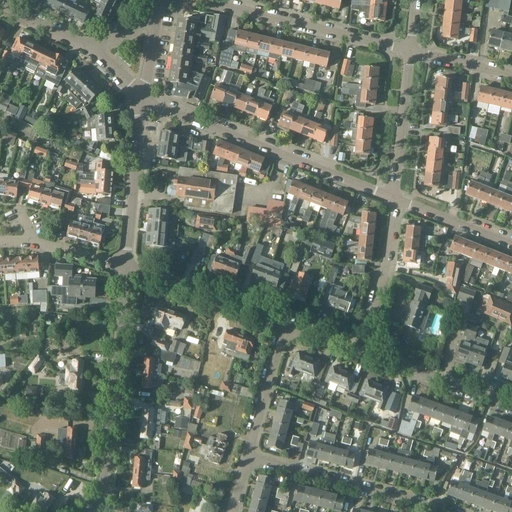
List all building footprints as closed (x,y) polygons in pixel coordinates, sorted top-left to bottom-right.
[(40,0),(39,2),(52,8),(54,0),(40,0)] [(54,0),(52,8),(61,12),(66,0),(54,0)] [(66,0),(61,12),(72,18),(77,6),(79,6),(81,1),(79,0),(66,0)] [(102,0),(100,4),(112,10),(116,0),(102,0)] [(317,0),(316,5),(328,8),(329,0),(317,0)] [(341,0),(329,0),(328,8),(339,11),(341,0)] [(370,0),(370,7),(386,9),(387,0),(370,0)] [(509,13),(511,2),(503,0),(486,0),(485,8),(509,13)] [(445,14),(461,16),(462,4),(462,3),(447,1),(445,14)] [(106,21),(112,10),(100,4),(95,15),(106,21)] [(358,12),(358,13),(365,14),(364,20),(368,20),(368,21),(385,23),(386,9),(370,7),(366,7),(360,6),(359,6),(351,5),(351,11),(358,12)] [(77,6),(72,18),(83,23),(89,11),(82,8),(79,6),(77,6)] [(444,26),(459,28),(460,21),(471,22),(472,17),(461,16),(445,14),(444,26)] [(178,20),(176,32),(220,39),(223,18),(214,17),(214,18),(206,17),(205,25),(178,20)] [(458,40),(458,34),(463,35),(464,29),(459,28),(444,26),(442,38),(458,40)] [(219,66),(229,68),(231,62),(233,51),(237,33),(229,30),(226,43),(223,43),(219,66)] [(176,32),(175,45),(192,47),(192,49),(207,51),(209,45),(199,44),(200,38),(210,39),(210,42),(219,44),(220,39),(176,32)] [(245,54),(245,53),(249,35),(237,32),(237,33),(233,51),(245,54)] [(492,32),(488,47),(501,50),(504,35),(492,32)] [(256,56),(258,52),(261,37),(249,35),(245,53),(256,56)] [(511,36),(504,35),(501,50),(511,52),(511,36)] [(261,37),(258,52),(269,54),(272,40),(261,37)] [(0,61),(0,67),(3,69),(7,61),(13,64),(10,68),(14,70),(14,69),(27,43),(24,42),(24,40),(20,38),(18,39),(17,39),(10,55),(4,52),(0,61)] [(279,62),(280,57),(284,43),(272,40),(269,54),(268,59),(279,62)] [(18,71),(20,68),(25,71),(36,48),(27,43),(14,69),(18,71)] [(284,43),(280,57),(292,60),(295,46),(284,43)] [(190,60),(190,61),(207,64),(213,64),(213,61),(208,60),(208,57),(191,55),(192,49),(192,47),(175,45),(173,57),(190,60)] [(295,46),(292,60),(303,63),(307,49),(295,46)] [(36,48),(25,71),(34,75),(45,52),(36,48)] [(310,64),(315,66),(318,51),(307,49),(303,63),(310,64)] [(330,54),(318,51),(315,66),(326,69),(330,54)] [(34,75),(42,80),(54,56),(45,52),(34,75)] [(54,56),(42,80),(57,87),(65,71),(59,69),(64,59),(54,54),(54,56)] [(171,70),(189,73),(190,61),(190,60),(173,57),(171,70)] [(350,62),(344,61),(341,75),(347,77),(350,62)] [(229,68),(237,70),(238,64),(231,62),(229,68)] [(240,71),(251,74),(253,68),(242,65),(240,71)] [(359,80),(363,80),(364,80),(378,81),(379,70),(361,67),(359,80)] [(76,68),(64,80),(75,90),(76,92),(90,78),(86,74),(83,76),(76,68)] [(202,69),(200,75),(207,78),(210,72),(202,69)] [(201,101),(210,78),(207,78),(200,75),(198,74),(197,74),(189,73),(171,70),(169,83),(171,84),(169,91),(173,96),(182,98),(182,96),(188,98),(187,100),(188,100),(189,97),(201,101)] [(210,99),(221,104),(226,90),(227,91),(229,85),(234,74),(227,72),(221,88),(215,86),(210,99)] [(226,90),(221,104),(232,108),(238,95),(241,88),(245,78),(240,75),(239,76),(235,87),(229,85),(227,91),(226,90)] [(90,78),(76,92),(75,90),(65,100),(75,110),(81,104),(84,106),(88,103),(89,104),(100,92),(99,90),(101,88),(90,78)] [(434,91),(453,93),(454,93),(455,81),(451,80),(436,78),(434,91)] [(298,83),(296,89),(303,90),(303,91),(308,92),(311,81),(306,80),(304,85),(298,83)] [(343,84),(342,90),(349,91),(376,94),(378,81),(364,80),(363,80),(363,87),(343,84)] [(308,92),(319,96),(322,84),(311,81),(308,92)] [(238,95),(232,108),(244,112),(249,99),(250,100),(255,87),(249,85),(244,97),(238,95)] [(60,87),(56,94),(62,97),(65,90),(60,87)] [(255,117),(256,117),(266,91),(266,90),(261,88),(261,89),(260,89),(257,98),(256,98),(255,101),(250,100),(249,99),(244,112),(255,117)] [(492,91),(480,88),(477,102),(489,105),(492,91)] [(293,93),(286,90),(282,101),(289,103),(293,93)] [(271,108),(266,106),(271,94),(266,91),(256,117),(266,121),(271,108)] [(348,96),(357,97),(356,108),(365,109),(365,104),(375,106),(376,94),(349,91),(348,96)] [(433,102),(452,105),(453,93),(434,91),(433,102)] [(489,105),(500,108),(504,94),(492,91),(489,105)] [(511,111),(511,110),(511,95),(504,94),(500,108),(511,111)] [(0,109),(5,112),(10,104),(0,99),(0,109)] [(432,114),(446,116),(447,111),(452,111),(453,105),(452,105),(433,102),(432,114)] [(289,130),(290,130),(299,105),(294,103),(292,108),(291,108),(288,115),(282,112),(277,125),(289,130)] [(316,123),(318,124),(319,120),(318,120),(321,114),(325,106),(317,103),(314,111),(317,112),(314,118),(317,119),(316,123)] [(10,105),(6,112),(15,116),(18,109),(10,105)] [(290,130),(300,134),(305,121),(306,121),(308,117),(301,115),(304,107),(299,105),(290,130)] [(19,107),(15,117),(22,120),(27,111),(19,107)] [(66,117),(69,123),(85,115),(87,120),(87,121),(88,131),(91,130),(113,129),(112,116),(93,117),(87,107),(82,109),(66,117)] [(38,127),(41,120),(28,114),(24,121),(38,127)] [(351,130),(352,130),(357,131),(357,130),(371,132),(373,120),(363,118),(363,115),(354,114),(353,124),(351,124),(350,130),(351,130)] [(457,124),(458,117),(446,116),(432,114),(430,126),(445,128),(446,122),(457,124)] [(306,136),(311,138),(312,136),(316,125),(306,121),(305,121),(300,134),(306,136)] [(45,132),(53,135),(57,125),(50,122),(45,132)] [(165,131),(175,133),(176,129),(176,125),(167,123),(166,127),(165,127),(165,131)] [(328,130),(316,125),(311,138),(322,143),(328,130)] [(469,139),(474,140),(475,136),(477,129),(472,127),(469,136),(469,139)] [(92,136),(92,143),(96,145),(98,142),(114,141),(113,129),(91,130),(92,136)] [(351,142),(356,142),(370,144),(371,132),(357,130),(357,131),(352,130),(351,142)] [(3,136),(15,141),(17,136),(5,131),(4,134),(3,136)] [(161,136),(159,145),(187,149),(196,151),(209,153),(210,143),(204,142),(204,141),(179,137),(179,135),(161,133),(161,136)] [(430,139),(429,151),(443,152),(448,153),(449,141),(450,135),(443,134),(442,140),(430,139)] [(20,143),(19,147),(26,150),(29,145),(22,142),(23,141),(18,139),(18,140),(17,142),(20,143)] [(82,144),(74,140),(72,146),(87,153),(89,149),(82,146),(82,144)] [(213,156),(220,158),(218,164),(217,171),(220,172),(223,166),(223,165),(225,160),(230,147),(218,142),(213,156)] [(355,155),(360,155),(359,159),(367,160),(367,156),(369,156),(370,144),(356,142),(355,155)] [(91,143),(89,149),(94,151),(97,145),(96,145),(92,143),(91,143)] [(159,145),(157,158),(185,162),(187,149),(159,145)] [(36,147),(34,154),(41,156),(43,150),(36,147)] [(230,147),(225,160),(230,162),(236,164),(241,151),(230,147)] [(241,151),(236,164),(242,167),(240,171),(239,177),(245,178),(246,172),(248,169),(253,155),(241,151)] [(427,162),(441,164),(443,152),(429,151),(427,162)] [(264,160),(253,155),(248,169),(259,173),(264,160)] [(76,171),(78,165),(66,161),(64,167),(76,171)] [(427,162),(426,174),(440,176),(441,164),(427,162)] [(76,181),(112,184),(112,183),(113,172),(107,171),(108,165),(95,164),(95,170),(94,170),(90,173),(90,174),(82,173),(83,165),(78,164),(78,165),(77,173),(76,181)] [(168,195),(175,196),(185,198),(183,207),(232,215),(237,177),(179,168),(178,178),(174,177),(173,187),(169,187),(167,189),(167,192),(168,195)] [(16,198),(18,187),(24,188),(26,181),(25,181),(26,172),(21,171),(18,183),(7,181),(5,197),(16,198)] [(465,195),(476,199),(481,187),(482,187),(484,180),(485,179),(487,174),(482,172),(476,185),(470,182),(465,195)] [(506,172),(501,185),(506,187),(508,182),(511,174),(506,172)] [(26,181),(24,188),(31,189),(27,201),(39,204),(44,183),(34,180),(35,174),(29,173),(27,181),(26,181)] [(44,183),(39,204),(49,207),(53,192),(48,191),(52,175),(47,174),(44,183)] [(438,188),(440,176),(426,174),(424,186),(438,188)] [(458,191),(459,177),(452,176),(451,190),(458,191)] [(75,191),(80,191),(80,194),(96,196),(97,193),(111,195),(112,184),(76,181),(75,191)] [(287,194),(298,199),(303,186),(292,182),(287,194)] [(492,191),(487,204),(498,208),(506,188),(506,187),(501,185),(500,185),(497,193),(492,191)] [(303,186),(298,199),(304,201),(301,209),(306,211),(307,211),(307,210),(310,203),(309,203),(314,191),(303,186)] [(60,210),(60,209),(66,210),(68,203),(68,204),(72,192),(55,187),(53,192),(49,207),(60,210)] [(481,187),(476,199),(487,204),(492,191),(482,187),(481,187)] [(498,208),(508,212),(511,203),(511,199),(509,198),(511,190),(508,188),(506,188),(498,208)] [(309,203),(310,203),(320,207),(325,195),(314,191),(309,203)] [(325,195),(320,207),(327,210),(331,211),(336,199),(325,195)] [(73,212),(75,207),(80,209),(82,201),(72,198),(70,204),(69,211),(73,212)] [(99,206),(110,208),(111,200),(99,199),(99,206)] [(328,220),(334,222),(335,221),(338,214),(342,216),(347,203),(336,199),(331,211),(332,212),(329,219),(328,220)] [(266,210),(248,208),(246,224),(280,229),(284,203),(268,201),(266,210)] [(297,206),(291,204),(288,210),(294,213),(297,206)] [(95,219),(100,221),(102,214),(110,215),(110,208),(99,206),(95,219)] [(149,210),(148,222),(167,223),(167,218),(170,218),(171,209),(163,208),(162,211),(149,210)] [(312,212),(307,210),(307,211),(306,211),(302,222),(308,224),(312,212)] [(350,217),(348,223),(352,224),(373,226),(375,214),(362,213),(361,219),(355,218),(350,217)] [(66,237),(78,240),(84,220),(85,217),(79,215),(76,223),(71,222),(66,237)] [(195,228),(215,231),(217,219),(197,216),(195,228)] [(84,220),(78,240),(89,243),(93,228),(86,226),(88,221),(84,220)] [(332,227),(334,222),(328,220),(326,225),(326,226),(325,229),(325,232),(332,233),(338,234),(340,233),(345,223),(341,221),(337,229),(332,227)] [(289,224),(281,221),(280,229),(287,231),(289,224)] [(147,228),(147,234),(166,236),(166,237),(173,237),(174,225),(167,224),(167,223),(148,222),(147,228)] [(297,225),(291,222),(288,229),(295,231),(297,225)] [(93,228),(89,243),(99,246),(100,244),(103,245),(101,244),(102,242),(101,241),(105,227),(94,224),(93,228)] [(352,224),(354,225),(353,230),(360,231),(359,237),(372,238),(373,226),(352,224)] [(406,227),(405,239),(425,242),(425,237),(419,236),(420,229),(406,227)] [(145,235),(144,243),(146,243),(146,246),(155,247),(155,250),(164,251),(173,254),(176,247),(174,246),(174,238),(173,237),(166,237),(166,236),(147,234),(147,235),(145,235)] [(216,239),(210,236),(208,241),(202,239),(200,245),(212,250),(216,239)] [(330,259),(336,244),(316,236),(310,251),(330,259)] [(444,238),(438,236),(434,246),(440,248),(444,238)] [(343,239),(340,247),(371,250),(372,238),(359,237),(359,243),(350,242),(343,239)] [(453,238),(449,250),(460,255),(465,242),(453,238)] [(403,251),(417,253),(417,247),(425,248),(426,242),(425,242),(405,239),(403,251)] [(465,242),(460,255),(471,259),(476,246),(465,242)] [(228,261),(222,276),(234,281),(240,265),(240,264),(248,267),(253,255),(254,252),(246,249),(242,259),(236,257),(238,252),(240,246),(235,244),(233,250),(230,257),(229,261),(228,261)] [(255,265),(250,279),(263,284),(268,270),(270,264),(271,264),(271,262),(271,261),(260,257),(263,249),(263,247),(257,245),(253,255),(250,263),(255,265)] [(476,246),(471,259),(482,263),(487,251),(476,246)] [(205,250),(199,247),(192,264),(199,267),(205,250)] [(370,262),(371,250),(340,247),(339,250),(346,253),(345,255),(350,255),(357,256),(357,261),(370,262)] [(299,249),(295,260),(290,271),(296,274),(304,251),(299,249)] [(433,249),(431,254),(437,257),(440,251),(433,249)] [(402,263),(407,264),(406,268),(419,270),(420,259),(424,260),(425,254),(417,253),(403,251),(402,263)] [(498,255),(487,251),(482,263),(493,268),(498,255)] [(498,255),(493,268),(504,272),(509,259),(498,255)] [(211,257),(207,268),(208,270),(211,271),(211,272),(222,276),(228,261),(216,256),(216,257),(213,256),(211,257)] [(27,258),(16,259),(17,275),(28,274),(27,258)] [(39,258),(27,258),(28,274),(40,273),(39,269),(44,268),(43,261),(39,262),(39,258)] [(4,260),(5,275),(16,275),(17,275),(16,259),(4,260)] [(283,266),(283,267),(290,269),(293,262),(287,260),(286,263),(284,262),(283,266)] [(447,288),(457,295),(461,281),(458,280),(461,266),(463,267),(464,261),(455,260),(454,265),(449,264),(449,266),(447,266),(447,269),(448,270),(446,279),(449,279),(447,288)] [(268,270),(263,284),(275,288),(277,285),(282,287),(287,275),(281,272),(283,267),(283,266),(271,262),(271,264),(270,264),(268,270)] [(77,307),(77,300),(84,300),(85,297),(94,298),(95,281),(85,280),(86,277),(72,276),(73,266),(55,265),(55,277),(63,278),(62,288),(51,287),(51,297),(61,297),(61,306),(77,307)] [(364,267),(352,267),(352,274),(364,275),(364,267)] [(329,284),(322,305),(326,306),(326,308),(334,310),(335,308),(338,299),(340,300),(341,295),(340,295),(341,293),(342,293),(343,289),(334,285),(333,285),(337,273),(337,272),(332,271),(331,270),(327,283),(329,284)] [(463,276),(464,276),(466,278),(469,279),(470,279),(472,273),(465,271),(463,276)] [(292,283),(288,294),(305,300),(309,288),(310,288),(313,278),(310,277),(299,273),(296,280),(293,278),(292,283)] [(491,275),(486,273),(483,279),(488,281),(491,275)] [(496,277),(491,275),(488,281),(494,284),(496,277)] [(411,302),(404,325),(418,330),(418,328),(423,330),(430,308),(424,306),(426,301),(427,301),(431,290),(417,285),(413,296),(414,297),(412,302),(411,302)] [(461,288),(456,300),(471,305),(476,293),(461,288)] [(30,304),(46,304),(46,291),(32,291),(32,292),(29,292),(30,304)] [(338,299),(335,308),(346,312),(347,311),(352,312),(356,301),(351,299),(352,297),(342,293),(341,293),(340,295),(341,295),(340,300),(338,299)] [(19,297),(19,305),(28,304),(27,296),(19,297)] [(511,305),(490,296),(490,297),(482,314),(511,325),(511,305)] [(19,297),(10,298),(10,306),(18,305),(19,305),(19,297)] [(452,303),(444,300),(442,308),(449,310),(452,303)] [(154,329),(150,340),(154,341),(151,348),(160,350),(162,342),(167,329),(166,329),(172,312),(158,308),(155,317),(157,317),(154,325),(157,326),(156,330),(154,329)] [(172,312),(166,329),(167,329),(176,332),(177,329),(181,331),(186,317),(172,312)] [(456,358),(466,362),(475,337),(478,328),(467,324),(463,337),(466,339),(465,343),(462,342),(461,343),(460,343),(458,347),(459,348),(456,358)] [(443,329),(440,339),(445,341),(448,331),(443,329)] [(232,360),(234,357),(235,352),(235,351),(240,336),(226,331),(223,340),(224,341),(223,345),(227,346),(226,349),(226,350),(224,357),(221,356),(220,360),(223,361),(230,364),(232,360)] [(235,351),(235,352),(242,354),(242,353),(250,355),(254,341),(240,336),(235,351)] [(186,342),(197,345),(199,341),(188,337),(186,342)] [(486,350),(489,342),(475,337),(466,362),(480,367),(486,350)] [(170,346),(167,352),(170,353),(171,353),(176,355),(182,356),(186,345),(173,341),(172,346),(170,346)] [(162,342),(160,350),(161,351),(167,352),(170,346),(170,345),(162,342)] [(498,363),(504,365),(499,377),(509,381),(511,372),(511,365),(511,362),(511,350),(504,348),(498,363)] [(161,351),(161,361),(167,363),(166,365),(172,367),(176,355),(171,353),(170,353),(167,352),(161,351)] [(488,359),(495,361),(497,355),(494,354),(490,352),(488,359)] [(290,368),(288,375),(292,376),(295,370),(303,373),(308,358),(297,354),(294,362),(290,361),(288,367),(290,368)] [(36,358),(35,360),(42,365),(46,361),(38,355),(36,358)] [(156,374),(156,375),(161,375),(162,365),(159,365),(159,360),(145,358),(143,373),(156,374)] [(308,358),(303,373),(314,378),(320,363),(308,358)] [(35,375),(42,365),(35,360),(27,369),(35,375)] [(67,360),(66,375),(82,376),(83,361),(74,361),(67,360)] [(326,382),(337,387),(343,372),(331,367),(326,382)] [(343,372),(337,387),(348,391),(354,376),(343,372)] [(142,388),(152,389),(152,387),(163,388),(164,375),(161,375),(156,375),(156,374),(143,373),(142,388)] [(82,376),(66,375),(65,389),(71,389),(71,390),(81,391),(82,376)] [(319,383),(313,381),(311,386),(317,389),(319,383)] [(377,385),(366,381),(360,396),(371,400),(377,385)] [(291,384),(288,392),(294,394),(297,386),(291,384)] [(231,394),(239,396),(242,387),(233,385),(233,386),(231,393),(231,394)] [(389,390),(377,385),(371,400),(379,403),(377,409),(389,413),(390,410),(384,407),(385,404),(384,403),(389,390)] [(192,425),(197,426),(198,427),(207,392),(205,391),(201,390),(192,424),(192,425)] [(347,394),(345,400),(351,402),(353,396),(347,394)] [(314,396),(312,402),(318,404),(320,398),(314,396)] [(353,396),(351,402),(357,404),(360,399),(353,396)] [(399,433),(411,437),(416,422),(417,422),(420,414),(424,401),(412,396),(412,397),(407,409),(414,412),(407,429),(400,427),(399,433)] [(404,408),(407,409),(412,397),(407,396),(404,408)] [(183,409),(191,410),(192,398),(184,397),(183,409)] [(280,400),(277,412),(290,416),(294,404),(280,400)] [(424,401),(420,414),(430,418),(435,405),(424,401)] [(315,406),(304,402),(301,409),(313,413),(315,406)] [(435,405),(430,418),(441,422),(446,409),(435,405)] [(144,408),(143,423),(159,425),(160,417),(160,411),(155,410),(155,409),(144,408)] [(446,409),(441,422),(446,424),(452,426),(457,413),(446,409)] [(342,413),(331,410),(329,417),(340,420),(342,413)] [(274,423),(287,427),(290,417),(290,416),(277,412),(274,423)] [(457,413),(452,426),(463,430),(468,417),(457,413)] [(464,439),(464,440),(466,441),(469,432),(474,434),(479,421),(468,417),(463,430),(460,437),(464,439)] [(487,417),(482,430),(489,432),(486,440),(487,441),(485,447),(490,448),(492,442),(495,434),(494,434),(498,421),(487,417)] [(386,429),(396,432),(399,422),(389,418),(388,423),(386,429)] [(494,434),(495,434),(505,438),(509,425),(498,421),(494,434)] [(142,438),(155,439),(156,435),(160,436),(160,432),(161,432),(161,426),(159,426),(159,425),(143,423),(142,438)] [(271,435),(284,438),(285,435),(287,427),(274,423),(271,435)] [(319,425),(313,423),(310,435),(316,437),(319,425)] [(363,425),(355,424),(354,431),(362,433),(363,425)] [(58,429),(57,442),(76,444),(77,429),(68,428),(68,430),(58,429)] [(185,440),(193,443),(195,438),(196,435),(195,435),(187,433),(185,440)] [(209,437),(206,446),(223,451),(227,437),(218,434),(217,437),(216,437),(215,439),(209,437)] [(160,440),(160,436),(156,435),(155,439),(155,440),(151,440),(150,450),(159,451),(160,440)] [(268,447),(281,450),(284,438),(271,435),(268,447)] [(306,456),(318,459),(323,439),(319,438),(317,445),(309,443),(306,456)] [(323,439),(318,459),(329,462),(332,449),(333,449),(335,442),(328,440),(323,439)] [(19,440),(19,448),(26,449),(27,441),(19,440)] [(45,441),(37,440),(36,453),(44,454),(45,441)] [(185,440),(182,448),(183,448),(191,451),(193,443),(185,440)] [(290,446),(297,447),(296,451),(301,453),(304,445),(298,443),(291,441),(290,446)] [(56,455),(65,456),(65,457),(75,458),(76,444),(57,442),(56,455)] [(456,450),(458,444),(452,442),(449,448),(456,450)] [(200,455),(210,458),(209,460),(210,460),(210,463),(220,466),(223,451),(206,446),(203,445),(200,455)] [(422,478),(434,481),(438,468),(432,467),(435,459),(432,459),(432,457),(435,458),(438,458),(440,450),(430,447),(429,452),(427,458),(426,465),(422,478)] [(332,449),(329,462),(341,465),(344,452),(333,449),(332,449)] [(369,450),(365,463),(377,466),(381,453),(369,450)] [(388,469),(399,472),(403,459),(405,452),(401,451),(398,450),(396,457),(391,456),(388,469)] [(451,454),(442,451),(440,456),(449,459),(454,461),(457,456),(451,454)] [(356,455),(344,452),(341,465),(353,468),(356,455)] [(403,459),(399,472),(411,475),(414,462),(409,460),(411,453),(410,453),(405,452),(403,459)] [(381,453),(377,466),(388,469),(391,456),(386,454),(381,453)] [(30,465),(42,466),(44,458),(30,457),(30,465)] [(135,457),(134,472),(151,474),(151,468),(149,467),(150,461),(144,461),(145,458),(135,457)] [(411,475),(422,478),(426,465),(421,464),(414,462),(411,475)] [(495,468),(486,465),(483,473),(492,476),(495,468)] [(181,478),(181,484),(199,490),(201,484),(191,482),(192,480),(188,478),(189,475),(190,472),(190,469),(189,469),(183,467),(182,472),(181,478)] [(447,494),(459,498),(464,486),(466,479),(466,478),(468,473),(464,471),(462,477),(460,476),(458,483),(451,481),(451,482),(448,491),(447,494)] [(134,472),(132,487),(142,488),(142,484),(147,485),(147,481),(150,482),(151,474),(134,472)] [(260,476),(257,487),(270,491),(273,479),(260,476)] [(15,480),(6,491),(12,496),(13,497),(16,493),(20,496),(26,488),(15,480)] [(474,489),(469,502),(480,506),(485,493),(486,494),(488,487),(490,483),(489,483),(482,481),(481,483),(477,481),(476,483),(474,489)] [(278,490),(277,493),(288,496),(291,486),(286,484),(284,491),(278,490)] [(459,498),(469,502),(474,489),(464,486),(459,498)] [(507,501),(503,511),(511,511),(511,486),(511,488),(509,495),(507,501)] [(253,499),(267,503),(270,492),(270,491),(257,487),(253,499)] [(298,487),(294,500),(306,503),(310,490),(298,487)] [(310,490),(306,503),(311,504),(318,506),(321,493),(310,490)] [(40,493),(32,503),(46,511),(55,499),(46,494),(44,493),(43,495),(40,493)] [(276,499),(281,500),(280,507),(286,509),(289,497),(288,496),(277,493),(276,499)] [(321,493),(318,506),(330,509),(333,496),(321,493)] [(485,493),(480,506),(492,510),(496,497),(486,494),(485,493)] [(333,496),(330,509),(340,511),(341,511),(344,499),(333,496)] [(496,497),(492,510),(497,511),(503,511),(507,501),(496,497)] [(46,511),(32,503),(26,498),(19,509),(24,511),(25,511),(26,511),(46,511)] [(250,510),(256,511),(263,511),(267,503),(253,499),(250,510)]
